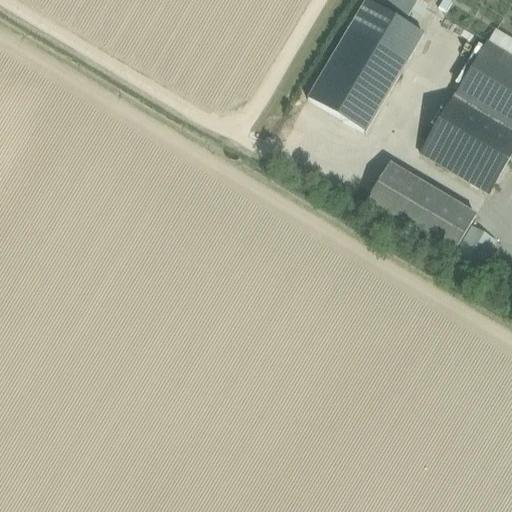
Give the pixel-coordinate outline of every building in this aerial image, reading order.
[(376,0),(414,21),(425,0),(376,0)] [(368,3),(309,101),(363,134),(422,35),(368,3)] [(413,59),(443,71),(459,35),(429,22),(413,59)] [(511,154),(511,59),(487,45),(454,100),(420,156),(487,196),(511,154)] [(474,218),(388,166),(362,207),(449,259),(474,218)] [(493,242),(471,230),(454,261),(475,273),(493,242)]
